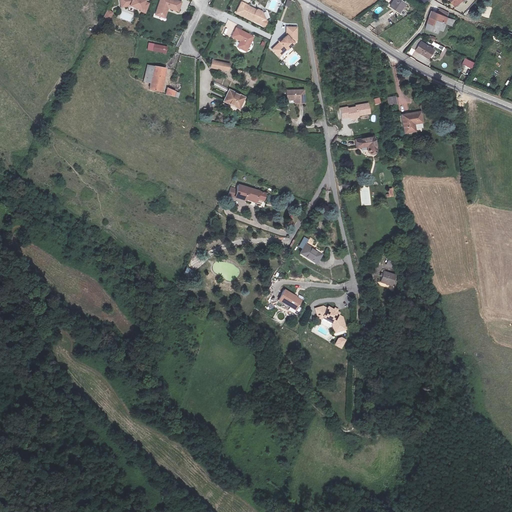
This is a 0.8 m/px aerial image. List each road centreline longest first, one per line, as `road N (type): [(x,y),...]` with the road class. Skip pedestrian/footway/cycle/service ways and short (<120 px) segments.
road 1 (tertiary): [(307,0),(463,91),(511,110)]
road 2 (residential): [(327,168),(299,0)]
